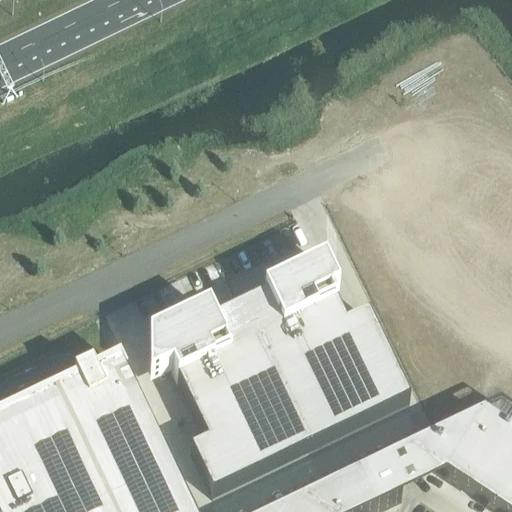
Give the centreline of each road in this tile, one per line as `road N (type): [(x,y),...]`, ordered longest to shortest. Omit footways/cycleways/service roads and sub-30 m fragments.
road 1 (unclassified): [(0,332),(327,179)]
road 2 (trunk): [(0,60),(125,0)]
